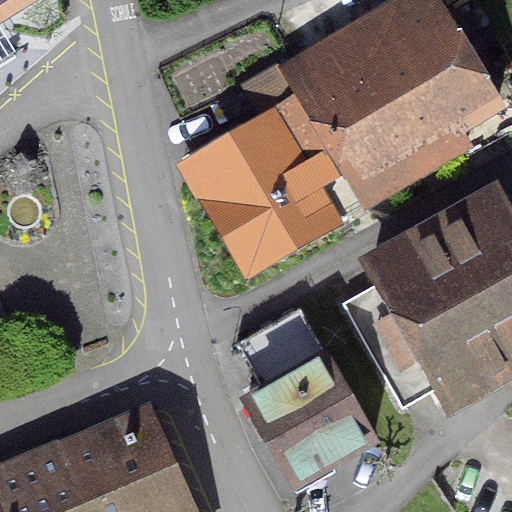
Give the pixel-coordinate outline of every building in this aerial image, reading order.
[(0,0),(0,13),(21,0),(0,0)] [(448,130),(464,121),(493,103),(441,17),(183,170),(244,274),(359,205),(361,209),(461,151),(448,130)] [(370,291),(339,308),(396,411),(427,394),(433,405),(511,360),(511,228),(500,205),(364,280),(370,291)] [(368,442),(303,327),(295,312),(232,348),(259,397),(241,408),(286,488),(368,442)] [(189,511),(150,422),(0,482),(0,511),(189,511)]
